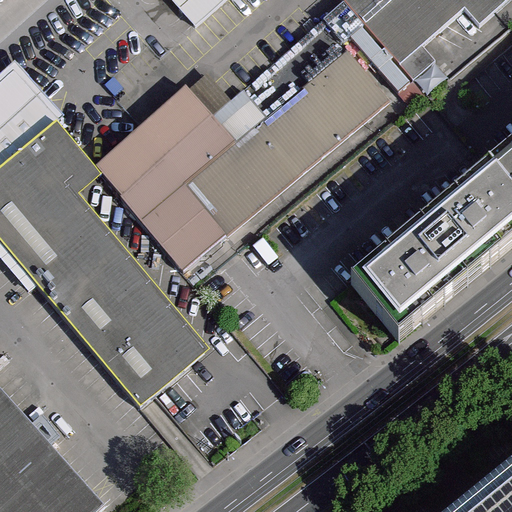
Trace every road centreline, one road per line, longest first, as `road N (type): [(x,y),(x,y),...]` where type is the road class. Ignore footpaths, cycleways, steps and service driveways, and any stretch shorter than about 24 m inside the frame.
road 1 (primary): [(511,279),(218,511)]
road 2 (primary): [(295,511),(511,342)]
